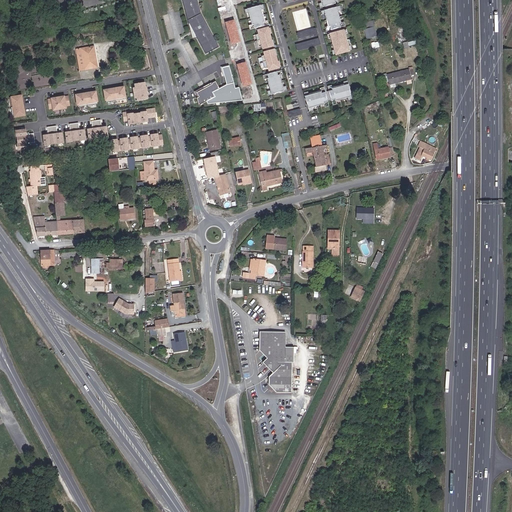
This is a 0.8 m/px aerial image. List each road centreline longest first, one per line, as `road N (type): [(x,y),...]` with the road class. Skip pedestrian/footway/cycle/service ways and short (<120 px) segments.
road 1 (motorway): [(480,511),(491,203),(488,0)]
road 2 (motorway): [(464,0),(455,511)]
road 3 (primary): [(0,255),(175,511)]
road 4 (track): [(412,246),(290,511)]
road 5 (primary): [(175,511),(19,270)]
road 6 (tertiary): [(145,0),(205,224)]
road 7 (primary): [(183,389),(64,315),(19,270)]
road 8 (residential): [(200,236),(38,245)]
road 9 (primary): [(87,511),(13,376)]
road 10 (track): [(407,138),(435,111),(437,93),(435,36),(420,0)]
road 11 (residential): [(295,79),(307,121),(294,133),(308,195)]
